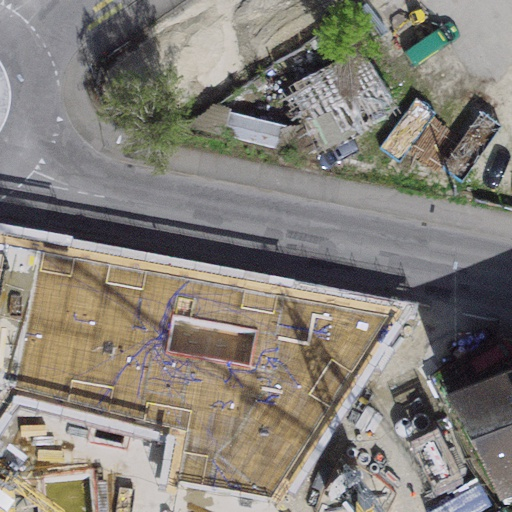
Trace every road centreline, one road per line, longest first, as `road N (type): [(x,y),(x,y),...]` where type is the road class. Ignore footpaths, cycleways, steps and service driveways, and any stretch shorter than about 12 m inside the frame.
road 1 (tertiary): [(511,280),(129,204),(38,178),(0,145)]
road 2 (unknown): [(0,349),(48,365),(115,436),(137,479),(172,493),(220,505),(369,479),(418,488),(460,511)]
